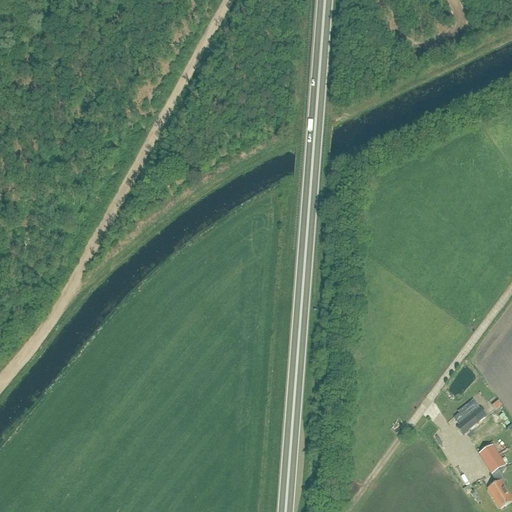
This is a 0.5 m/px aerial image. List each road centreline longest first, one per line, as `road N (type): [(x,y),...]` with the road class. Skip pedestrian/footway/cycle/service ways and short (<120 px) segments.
road 1 (trunk): [(285,511),(326,0)]
road 2 (track): [(0,383),(60,305),(229,0)]
road 3 (track): [(67,293),(208,188),(288,144)]
road 4 (unclassified): [(511,291),(405,432)]
